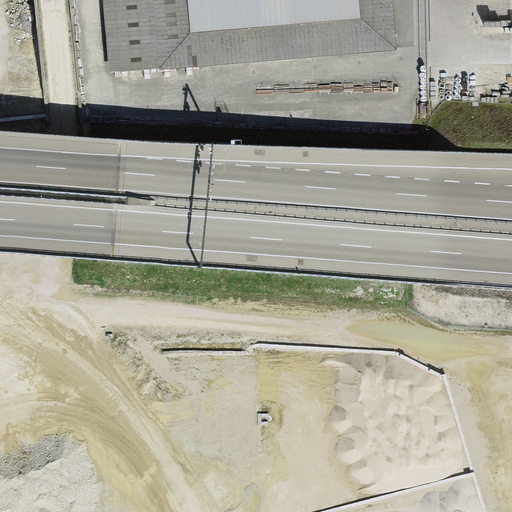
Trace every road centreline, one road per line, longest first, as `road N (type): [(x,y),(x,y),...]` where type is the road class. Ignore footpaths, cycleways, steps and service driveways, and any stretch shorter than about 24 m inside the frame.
road 1 (track): [(65,0),(50,103),(61,303),(171,511)]
road 2 (motorway): [(511,201),(0,163)]
road 3 (motorway): [(0,219),(511,257)]
